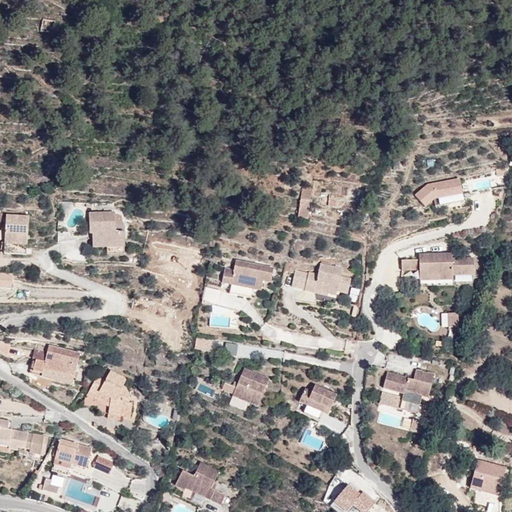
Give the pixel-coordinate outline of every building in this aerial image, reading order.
[(57,17),(43,16),(41,31),(55,32),(57,17)] [(440,206),(463,202),(460,181),(428,186),(416,196),(426,207),(435,199),(439,199),(440,206)] [(308,219),(312,189),(302,188),(298,217),(308,219)] [(336,207),(336,198),(329,198),(328,207),(336,207)] [(107,254),(124,253),(123,232),(116,232),(115,212),(89,213),(90,234),(92,234),(93,247),(107,247),(107,254)] [(4,253),(26,254),(29,217),(6,215),(4,253)] [(474,275),(473,259),(452,259),(452,254),(427,255),(427,260),(419,260),(402,260),(402,270),(419,270),(419,280),(452,280),(452,275),(474,275)] [(273,269),(236,261),(234,271),(225,269),(222,282),(232,284),(239,286),(237,295),(250,298),(252,288),(261,290),(263,281),(271,282),(273,269)] [(349,285),(351,279),(340,277),(342,269),(320,265),(318,275),(308,273),(308,274),(295,271),(292,286),(305,289),(304,290),(314,292),(314,290),(328,293),(336,295),(337,291),(338,287),(345,288),(346,285),(349,285)] [(0,282),(13,284),(14,270),(0,268),(0,282)] [(230,294),(237,295),(239,286),(232,284),(230,294)] [(338,287),(337,291),(347,293),(349,285),(346,285),(345,288),(338,287)] [(458,327),(458,313),(448,313),(449,327),(458,327)] [(213,338),(198,337),(197,346),(212,347),(213,338)] [(73,377),(80,354),(49,346),(47,354),(44,363),(35,360),(32,371),(42,374),(43,369),(73,377)] [(71,386),(73,377),(43,369),(42,374),(32,371),(35,360),(44,363),(47,354),(44,353),(45,352),(35,349),(32,359),(33,359),(29,372),(41,376),(41,377),(71,386)] [(232,396),(258,407),(269,379),(244,369),(232,396)] [(413,380),(387,373),(383,388),(404,394),(403,398),(382,392),(379,403),(417,413),(421,396),(428,398),(434,375),(416,370),(413,380)] [(130,417),(132,403),(129,403),(130,396),(127,389),(122,386),(126,380),(110,372),(105,381),(97,377),(87,395),(98,401),(96,414),(108,415),(108,418),(120,420),(120,416),(130,417)] [(312,391),(305,388),(299,402),(307,406),(304,413),(320,419),(323,413),(328,415),(337,395),(315,385),(312,391)] [(96,414),(98,401),(87,395),(81,406),(96,414)] [(41,455),(44,436),(8,430),(9,421),(0,419),(0,439),(10,442),(9,446),(8,449),(17,451),(18,447),(30,449),(29,453),(41,455)] [(420,433),(422,422),(413,420),(410,431),(420,433)] [(91,448),(60,440),(55,459),(71,464),(86,468),(91,448)] [(98,456),(93,468),(109,475),(114,463),(98,456)] [(71,464),(55,459),(54,464),(70,468),(71,464)] [(499,495),(506,469),(478,461),(471,488),(499,495)] [(185,490),(185,489),(221,506),(225,496),(210,489),(219,471),(201,463),(193,477),(182,471),(175,486),(185,490)] [(48,486),(50,480),(46,479),(43,491),(57,494),(58,489),(48,486)] [(370,511),(376,505),(362,495),(360,498),(347,488),(335,505),(344,511),(350,511),(353,508),(358,511),(370,511)]
